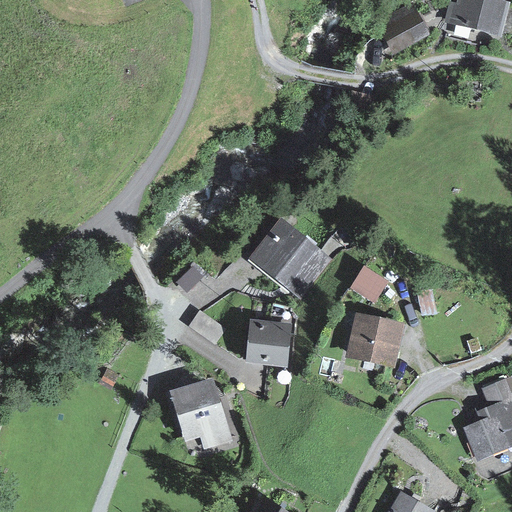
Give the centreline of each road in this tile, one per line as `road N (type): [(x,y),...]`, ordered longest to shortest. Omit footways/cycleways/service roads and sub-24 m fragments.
road 1 (unclassified): [(114,211),(184,108),(199,53),(200,0)]
road 2 (residential): [(171,319),(100,511)]
road 3 (residential): [(171,319),(275,201)]
road 4 (unclassified): [(0,301),(114,211)]
road 5 (residential): [(114,211),(171,319)]
